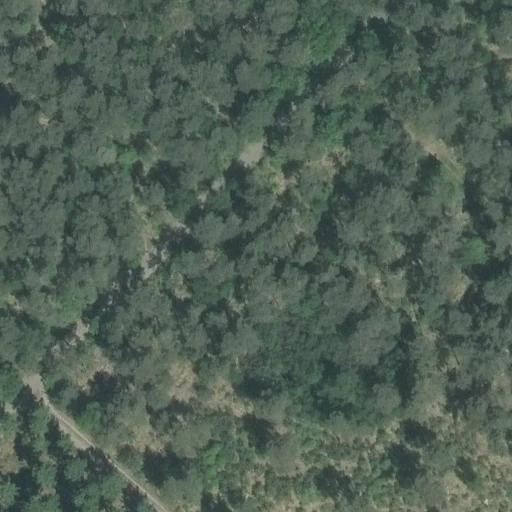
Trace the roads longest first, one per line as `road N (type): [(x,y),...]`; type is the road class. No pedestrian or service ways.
road 1 (track): [(414,0),(0,426)]
road 2 (track): [(350,65),(511,227)]
road 3 (track): [(32,393),(163,511)]
